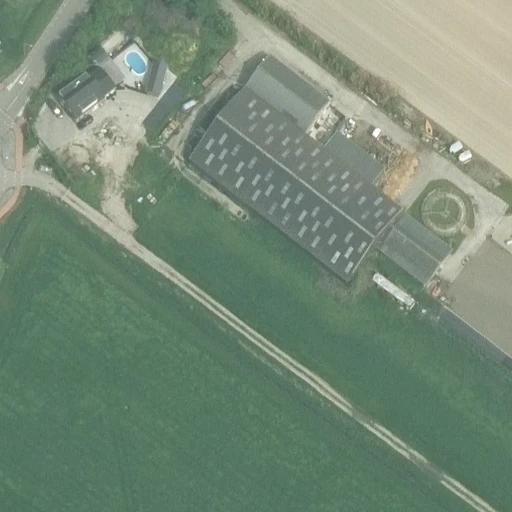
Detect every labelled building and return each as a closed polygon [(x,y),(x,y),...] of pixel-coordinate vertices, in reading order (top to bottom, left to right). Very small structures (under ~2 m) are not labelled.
[(151,56),(132,68),(154,103),(173,92),(151,56)] [(244,95),(305,140),(330,107),(270,61),(244,95)] [(76,125),(105,103),(103,101),(116,92),(100,71),(58,103),(76,125)] [(402,216),(305,140),(244,95),(224,121),(214,113),(199,133),(209,140),(188,166),(347,288),(375,252),(402,216)] [(426,290),(454,254),(402,216),(375,252),(426,290)]
